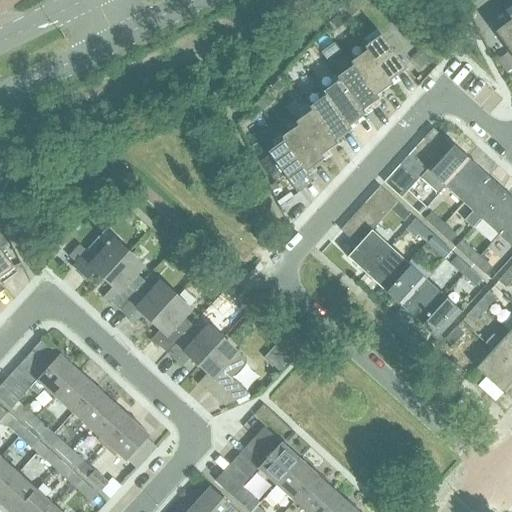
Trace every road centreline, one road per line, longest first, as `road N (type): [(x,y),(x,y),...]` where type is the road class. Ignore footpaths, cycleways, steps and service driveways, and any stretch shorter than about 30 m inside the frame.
road 1 (residential): [(493,476),(294,300),(298,256),(424,116),(443,112),(511,154)]
road 2 (residential): [(0,352),(46,304),(181,421),(196,450),(136,511)]
road 3 (secondary): [(0,98),(120,37)]
